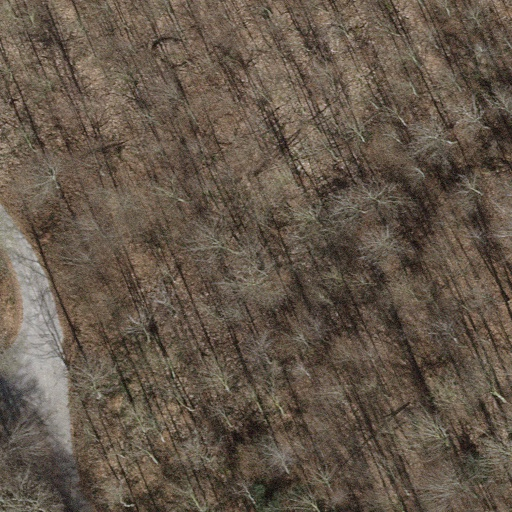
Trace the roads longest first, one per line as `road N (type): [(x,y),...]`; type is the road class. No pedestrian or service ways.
road 1 (track): [(19,394),(38,353),(39,296),(0,221)]
road 2 (track): [(76,511),(19,394)]
